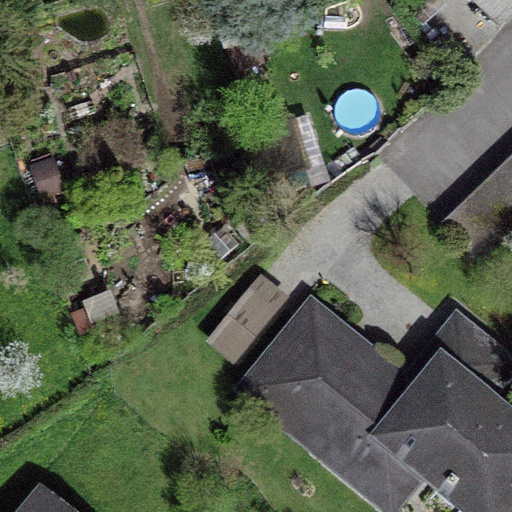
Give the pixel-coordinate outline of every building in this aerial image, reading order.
[(511,0),(478,0),(496,20),(511,6),(511,0)] [(511,161),(438,231),(484,279),(511,251),(511,161)] [(231,374),(282,307),(255,287),(204,354),(231,374)] [(401,381),(306,306),(229,404),(365,511),(397,511),(417,487),(448,511),(511,511),(511,421),(505,417),(511,408),(511,368),(450,320),(401,381)] [(47,511),(33,500),(23,511),(47,511)]
